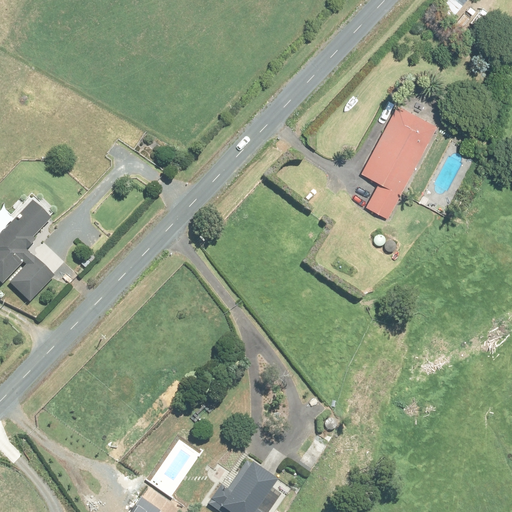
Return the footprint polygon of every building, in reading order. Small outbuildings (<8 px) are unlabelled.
[(472,0),(445,0),(443,2),(460,16),(472,0)] [(440,124),(400,102),(362,173),(381,183),(368,207),(390,219),(440,124)] [(32,303),(58,277),(30,251),(40,241),(37,237),(54,219),(35,200),(0,237),(0,236),(0,281),(3,285),(25,262),(30,267),(13,285),(32,303)] [(378,231),(371,245),(393,256),(400,242),(378,231)] [(347,418),(341,411),(325,423),(331,431),(347,418)] [(293,459),(299,466),(302,463),(309,470),(329,451),(316,438),(293,459)] [(276,511),(294,485),(245,453),(211,504),(222,511),(276,511)] [(129,511),(140,496),(134,492),(123,508),(129,511)] [(161,511),(162,511),(141,498),(131,511),(161,511)]
